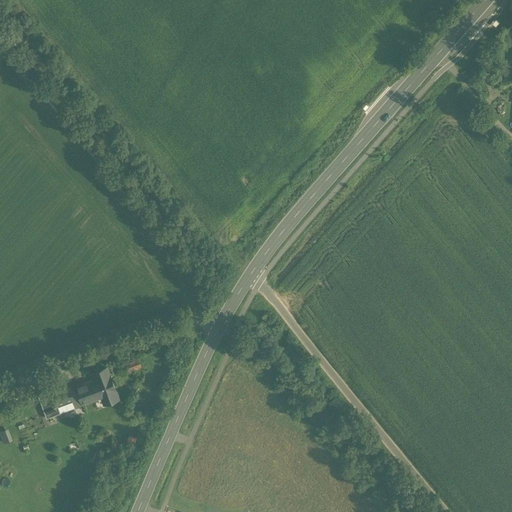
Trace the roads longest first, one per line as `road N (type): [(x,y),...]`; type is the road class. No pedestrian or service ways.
road 1 (secondary): [(253,267),(484,0)]
road 2 (unclassified): [(253,267),(445,511)]
road 3 (unclassified): [(0,388),(171,324),(200,317),(218,323)]
road 4 (secondary): [(137,511),(218,323)]
